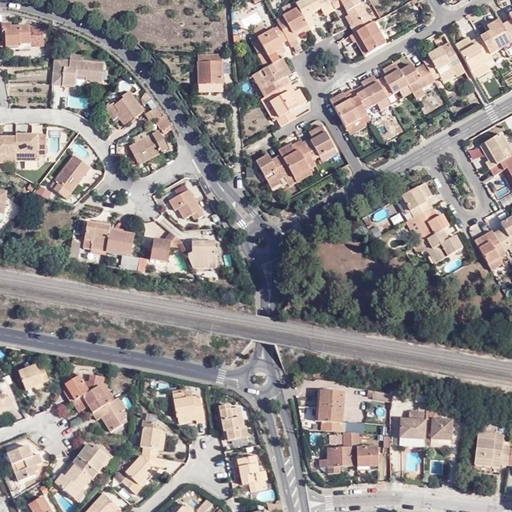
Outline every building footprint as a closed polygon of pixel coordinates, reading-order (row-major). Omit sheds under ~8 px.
[(322,10),(333,5),(329,0),(300,0),(294,3),(296,7),(306,25),(308,28),(316,24),(309,12),(320,7),(322,10)] [(346,15),(354,31),(371,22),(359,0),(329,0),(333,5),(341,0),(342,0),(343,2),(349,13),(346,15)] [(324,14),(335,9),(334,7),(333,5),(322,10),(324,14)] [(296,7),(275,18),(278,25),(286,38),(289,43),(297,39),(295,36),(293,32),(306,25),(296,7)] [(511,44),(511,13),(508,16),(510,21),(501,26),(511,45),(511,44)] [(373,21),(371,22),(354,31),(349,34),(354,43),(360,40),(366,53),(385,43),(373,21)] [(502,50),(511,45),(501,26),(498,22),(484,29),(487,33),(479,38),(489,57),(502,50)] [(9,29),(9,24),(1,25),(3,48),(19,47),(18,45),(30,44),(31,48),(45,46),(43,30),(35,30),(34,27),(9,29)] [(279,42),(286,38),(278,25),(261,35),(264,40),(257,44),(260,51),(268,65),(278,60),(276,56),(273,52),(281,47),(279,42)] [(309,30),(308,28),(306,25),(293,32),(295,36),(309,30)] [(257,44),(264,40),(261,35),(254,39),(257,44)] [(471,73),(484,66),(492,61),(489,57),(479,38),(469,43),(466,38),(455,45),(461,56),(471,73)] [(361,56),(366,53),(360,40),(354,43),(361,56)] [(430,59),(422,62),(425,66),(433,81),(439,77),(440,79),(455,71),(450,63),(456,60),(448,44),(435,51),(437,55),(430,59)] [(511,48),(511,45),(502,50),(503,53),(511,48)] [(281,47),(273,52),(276,56),(284,52),(281,47)] [(262,68),(268,65),(260,51),(254,54),(262,68)] [(66,59),(48,57),(47,83),(71,85),(72,77),(72,72),(81,74),(81,79),(97,80),(99,61),(78,59),(66,59)] [(199,95),(223,94),(221,57),(196,57),(199,95)] [(281,58),(278,60),(268,65),(262,68),(255,71),(259,79),(253,82),(260,97),(263,95),(267,93),(286,84),(283,76),(280,77),(279,74),(287,70),(281,58)] [(408,86),(399,70),(395,63),(383,70),(384,73),(386,76),(376,82),(385,98),(401,90),(408,86)] [(399,70),(408,86),(410,91),(412,93),(422,88),(433,81),(425,66),(416,71),(412,63),(399,70)] [(484,66),(471,73),(474,78),(487,71),(484,66)] [(259,79),(255,71),(249,75),(253,82),(259,79)] [(465,72),(457,77),(462,85),(470,81),(465,72)] [(365,110),(385,98),(376,82),(374,78),(372,75),(362,81),(366,88),(363,90),(362,88),(354,92),(365,110)] [(290,82),(286,84),(267,93),(277,114),(273,115),(279,126),(294,117),(291,112),(306,104),(299,90),(295,92),(290,82)] [(119,121),(138,107),(123,87),(116,94),(117,96),(110,101),(115,108),(111,111),(113,114),(119,121)] [(142,99),(147,96),(141,88),(139,88),(136,91),(135,94),(135,96),(136,99),(139,102),(142,99)] [(422,88),(412,93),(414,97),(424,91),(422,88)] [(367,113),(365,110),(354,92),(345,95),(343,92),(329,99),(345,126),(367,114),(367,113)] [(277,114),(267,93),(263,95),(273,115),(277,114)] [(152,102),(147,96),(142,99),(146,106),(152,102)] [(111,111),(115,108),(110,101),(101,101),(99,108),(108,118),(113,114),(111,111)] [(139,111),(144,118),(158,111),(152,102),(146,106),(139,111)] [(365,122),(370,119),(367,114),(345,126),(349,134),(366,124),(365,122)] [(310,139),(302,142),(311,158),(322,152),(331,147),(318,124),(306,131),(310,139)] [(135,161),(143,157),(159,148),(148,129),(124,142),(135,161)] [(511,134),(510,131),(503,135),(508,144),(511,142),(511,134)] [(486,163),(489,168),(511,155),(511,151),(508,144),(503,135),(502,133),(484,143),(489,154),(494,152),(497,156),(488,161),(486,163)] [(12,136),(12,159),(34,159),(34,154),(42,154),(42,134),(12,134),(12,136)] [(12,159),(12,136),(0,136),(0,161),(12,161),(12,159)] [(307,169),(315,164),(311,158),(302,142),(295,146),(292,142),(278,150),(279,152),(281,155),(292,176),(307,169)] [(494,152),(489,154),(484,143),(480,145),(482,149),(488,161),(497,156),(494,152)] [(333,150),(331,147),(322,152),(324,155),(333,150)] [(143,157),(146,163),(162,154),(159,148),(143,157)] [(47,185),(63,197),(87,166),(72,154),(47,185)] [(287,183),(294,180),(292,176),(281,155),(269,162),(268,159),(265,154),(253,161),(265,182),(274,178),(281,174),(287,183)] [(511,155),(489,168),(493,175),(506,168),(510,176),(511,179),(511,155)] [(307,169),(292,176),(294,180),(295,181),(309,174),(307,169)] [(277,184),(274,178),(265,182),(269,189),(277,184)] [(431,196),(423,182),(397,196),(405,212),(409,219),(429,207),(425,199),(431,196)] [(37,185),(34,193),(48,198),(51,190),(37,185)] [(193,216),(201,211),(185,185),(165,197),(174,211),(177,210),(182,217),(190,212),(193,216)] [(405,212),(397,196),(392,199),(400,214),(405,212)] [(420,242),(443,229),(447,227),(441,214),(434,217),(429,207),(409,219),(416,232),(415,233),(420,242)] [(511,217),(501,223),(504,228),(506,232),(494,238),(501,251),(511,245),(511,217)] [(101,251),(105,228),(106,224),(85,221),(81,241),(89,242),(88,249),(101,251)] [(120,231),(105,228),(101,251),(127,255),(131,233),(120,231)] [(492,234),(494,238),(506,232),(504,228),(492,234)] [(448,238),(443,229),(420,242),(415,244),(412,246),(414,250),(422,246),(423,248),(424,248),(425,247),(429,245),(439,261),(461,249),(453,236),(448,238)] [(177,241),(176,238),(167,231),(158,239),(149,238),(145,257),(164,261),(167,245),(172,246),(177,241)] [(501,251),(494,238),(492,234),(491,232),(479,239),(474,241),(485,263),(495,258),(503,254),(501,251)] [(415,244),(420,242),(415,233),(410,235),(415,244)] [(78,241),(69,239),(66,257),(74,258),(78,241)] [(192,256),(186,259),(191,270),(207,270),(208,260),(216,260),(216,245),(192,245),(192,256)] [(439,261),(429,245),(425,247),(435,263),(439,261)] [(495,258),(485,263),(489,270),(499,265),(495,258)] [(216,270),(216,260),(208,260),(207,270),(216,270)] [(36,389),(43,386),(42,384),(48,382),(43,370),(35,370),(35,368),(19,374),(26,393),(36,389)] [(105,384),(105,383),(106,379),(90,376),(89,383),(85,382),(79,374),(66,381),(64,385),(68,390),(72,396),(68,399),(71,405),(72,404),(76,402),(103,385),(104,385),(105,384)] [(103,385),(113,403),(116,401),(105,383),(105,384),(104,385),(103,385)] [(113,403),(103,385),(76,402),(82,412),(89,408),(94,405),(98,412),(113,403)] [(193,417),(194,424),(202,423),(198,392),(184,394),(183,389),(170,391),(174,419),(180,419),(193,417)] [(0,411),(5,407),(7,410),(14,404),(1,390),(0,390),(0,411)] [(64,393),(68,399),(72,396),(68,390),(64,393)] [(391,402),(391,394),(374,390),(373,399),(391,402)] [(343,397),(320,396),(320,428),(327,429),(327,435),(344,435),(343,432),(343,422),(343,397)] [(119,399),(116,401),(113,403),(98,412),(93,415),(97,422),(101,419),(111,435),(126,426),(124,423),(128,421),(124,413),(127,412),(119,399)] [(428,401),(421,400),(419,413),(427,413),(428,401)] [(82,412),(76,402),(72,404),(78,414),(82,412)] [(89,408),(93,415),(98,412),(94,405),(89,408)] [(222,430),(225,429),(228,443),(247,439),(245,430),(243,430),(241,419),(236,420),(234,410),(228,411),(228,408),(217,410),(222,430)] [(413,413),(413,421),(410,421),(402,421),(401,439),(425,440),(426,429),(427,420),(427,413),(419,413),(413,413)] [(180,419),(181,426),(194,424),(193,417),(180,419)] [(427,420),(426,429),(433,430),(433,440),(453,441),(453,421),(427,420)] [(142,450),(141,458),(155,460),(156,451),(157,452),(159,433),(156,432),(157,423),(143,421),(140,449),(142,450)] [(364,422),(343,422),(343,432),(364,432),(364,422)] [(381,433),(381,424),(369,424),(368,432),(381,433)] [(501,462),(509,463),(511,447),(511,445),(503,444),(504,434),(479,430),(477,445),(476,451),(474,463),(500,466),(501,462)] [(358,450),(360,435),(349,435),(348,450),(328,450),(328,460),(321,460),(321,468),(328,468),(329,474),(340,474),(340,468),(356,468),(356,469),(376,470),(376,451),(358,450)] [(30,447),(9,455),(19,484),(36,477),(35,474),(40,472),(38,467),(43,465),(40,456),(34,458),(30,447)] [(108,459),(98,451),(95,454),(93,452),(89,448),(73,467),(92,483),(104,469),(102,467),(108,459)] [(164,461),(155,460),(141,458),(125,476),(126,477),(121,483),(134,496),(140,490),(137,487),(153,469),(162,470),(164,461)] [(257,475),(253,458),(235,463),(237,469),(240,486),(247,485),(250,494),(264,491),(262,482),(258,483),(252,484),(250,477),(257,475)] [(102,467),(104,469),(105,470),(112,462),(108,459),(102,467)] [(81,495),(92,483),(73,467),(71,466),(66,472),(68,473),(65,478),(62,476),(55,485),(73,500),(79,493),(81,495)] [(79,493),(73,500),(76,502),(81,495),(79,493)] [(120,510),(104,495),(89,511),(119,511),(120,510)] [(51,511),(43,498),(30,506),(33,511),(51,511)] [(208,500),(197,511),(198,511),(206,511),(213,505),(208,500)]
